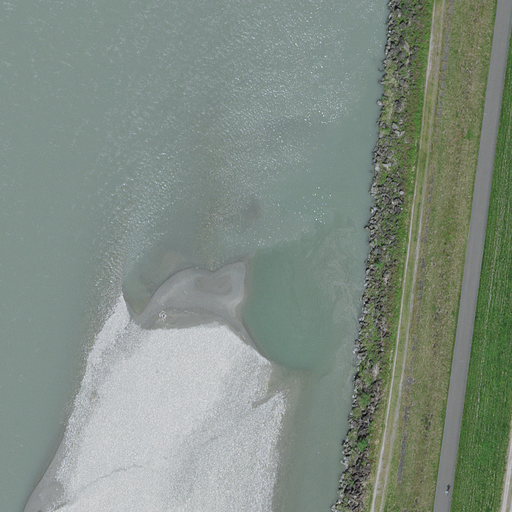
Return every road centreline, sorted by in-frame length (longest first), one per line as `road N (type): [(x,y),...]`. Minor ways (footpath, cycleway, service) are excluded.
road 1 (track): [(443,511),(509,0)]
road 2 (track): [(435,0),(378,511)]
